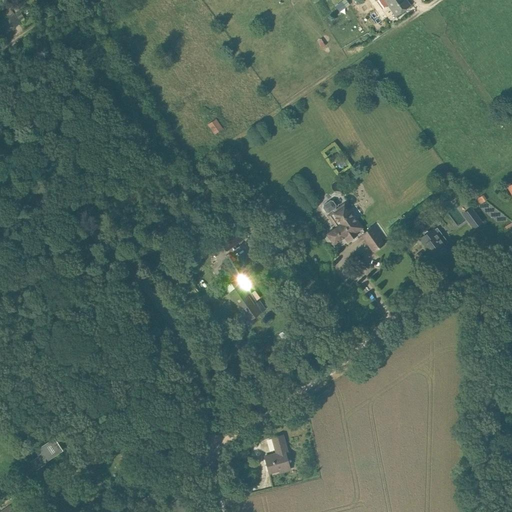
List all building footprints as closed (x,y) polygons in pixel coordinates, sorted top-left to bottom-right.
[(13,13),(6,17),(13,28),(20,24),(19,23),(24,19),(22,16),(19,12),(27,7),(22,0),(12,7),(16,13),(14,15),(13,13)] [(339,12),(349,5),(345,0),(344,0),(335,6),(339,12)] [(384,0),(396,16),(411,6),(406,0),(384,0)] [(214,135),(223,129),(216,119),(207,124),(214,135)] [(246,162),(236,148),(228,153),(238,167),(246,162)] [(487,200),(484,195),(474,201),(477,206),(487,200)] [(324,204),(322,209),(326,213),(328,214),(326,215),(335,228),(326,235),(333,246),(345,239),(347,243),(358,235),(356,233),(359,231),(361,235),(365,232),(363,229),(364,228),(351,209),(349,210),(344,203),(336,209),(335,208),(336,204),(334,201),(330,200),(324,204)] [(463,215),(474,229),(483,222),(472,208),(463,215)] [(218,236),(226,248),(242,237),(234,225),(218,236)] [(372,227),(361,235),(373,253),(384,245),(372,227)] [(435,260),(449,249),(433,228),(420,239),(435,260)] [(420,252),(415,256),(418,260),(423,256),(420,252)] [(256,303),(247,291),(250,288),(240,275),(230,282),(235,289),(229,294),(237,305),(239,308),(235,311),(243,322),(252,316),(251,315),(253,313),(255,316),(265,309),(259,301),(256,303)] [(300,323),(305,330),(313,325),(308,318),(300,323)] [(291,326),(278,335),(285,345),(298,336),(291,326)] [(485,437),(486,421),(474,420),(472,454),(482,454),(484,437),(485,437)] [(290,469),(286,454),(288,453),(283,434),(272,437),(276,454),(265,457),(269,473),(282,469),(283,471),(290,469)] [(36,451),(44,463),(62,450),(54,438),(36,451)] [(89,489),(101,482),(95,471),(94,471),(88,460),(91,457),(85,446),(74,453),(78,459),(77,460),(87,476),(82,479),(89,489)] [(32,458),(27,461),(34,471),(38,468),(32,458)] [(18,504),(27,498),(17,484),(9,489),(18,504)] [(182,511),(195,502),(188,493),(167,508),(170,511),(182,511)]
